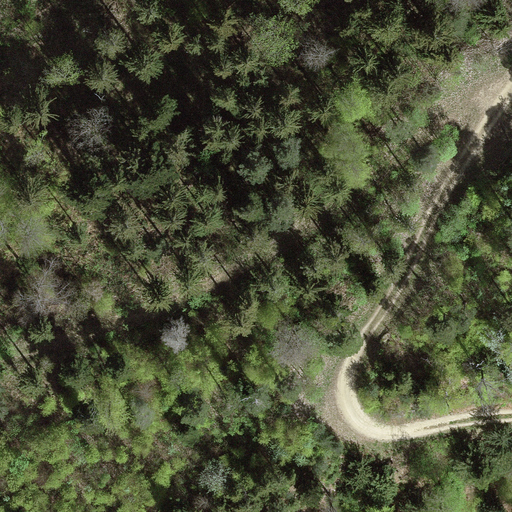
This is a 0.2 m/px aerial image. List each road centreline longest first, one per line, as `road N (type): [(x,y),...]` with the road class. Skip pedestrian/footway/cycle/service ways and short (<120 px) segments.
road 1 (track): [(505,96),(441,125),(348,198),(196,293),(0,357)]
road 2 (track): [(511,88),(362,340),(349,390),(362,418),(378,427),(511,413)]
